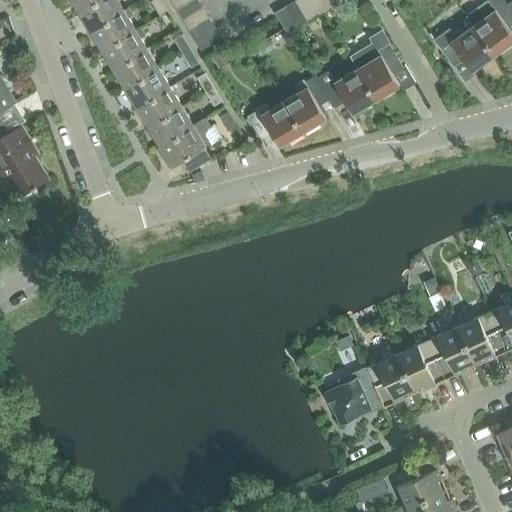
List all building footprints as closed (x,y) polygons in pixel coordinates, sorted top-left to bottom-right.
[(71,0),(78,12),(97,0),(71,0)] [(97,0),(78,12),(90,31),(123,11),(116,0),(97,0)] [(162,0),(147,0),(149,1),(150,0),(159,14),(168,9),(162,0)] [(169,0),(176,9),(190,0),(169,0)] [(190,0),(176,9),(182,20),(203,7),(198,0),(190,0)] [(307,0),(295,0),(294,1),(307,21),(317,15),(307,0)] [(322,0),(307,0),(317,15),(327,9),(322,0)] [(336,0),(322,0),(327,9),(338,2),(336,0)] [(486,0),(465,15),(473,26),(494,55),(511,41),(511,32),(508,27),(511,23),(511,11),(507,4),(504,0),(486,0)] [(294,1),(285,6),(297,27),(307,21),(294,1)] [(297,27),(285,6),(274,13),(286,34),(297,27)] [(182,20),(188,30),(209,18),(203,7),(182,20)] [(123,11),(90,31),(102,50),(135,30),(128,19),(132,16),(127,9),(123,11)] [(188,30),(194,40),(215,28),(209,18),(188,30)] [(450,26),(432,39),(436,45),(452,67),(463,60),(471,71),(494,55),(473,26),(462,33),(458,27),(453,31),(450,26)] [(135,30),(102,50),(113,69),(146,49),(140,38),(145,35),(140,27),(135,30)] [(215,28),(194,40),(201,51),(222,38),(215,28)] [(174,37),(182,51),(191,46),(183,32),(174,37)] [(380,55),(357,69),(376,100),(399,86),(392,74),(403,67),(389,44),(378,51),(380,55)] [(191,46),(182,51),(190,65),(199,60),(191,46)] [(226,47),(213,55),(219,65),(232,58),(226,47)] [(113,69),(125,88),(158,68),(146,49),(113,69)] [(125,88),(136,108),(170,87),(158,68),(125,88)] [(326,69),(315,76),(329,99),(335,108),(345,102),(353,114),(376,100),(357,69),(334,83),(326,69)] [(197,76),(206,90),(214,85),(206,71),(197,76)] [(298,93),(284,101),(303,132),(326,118),(318,105),(329,99),(321,85),(315,76),(305,82),(303,79),(293,84),(298,93)] [(0,111),(16,102),(1,77),(0,77),(0,111)] [(214,85),(206,90),(214,104),(223,99),(214,85)] [(136,108),(148,127),(181,107),(170,87),(136,108)] [(258,110),(246,117),(260,141),(272,134),(279,146),(303,132),(284,101),(271,109),(266,101),(256,107),(258,110)] [(148,127),(160,146),(193,126),(181,107),(148,127)] [(237,125),(228,111),(221,116),(229,130),(237,125)] [(172,166),(182,159),(189,172),(211,158),(203,146),(212,141),(206,132),(210,123),(207,117),(193,126),(160,146),(172,166)] [(0,161),(2,165),(0,165),(0,178),(13,199),(50,178),(36,155),(40,152),(22,124),(7,132),(0,121),(0,161)] [(201,169),(192,173),(194,181),(204,179),(201,169)] [(476,258),(466,262),(472,275),(481,270),(476,258)] [(439,290),(433,276),(422,280),(429,295),(439,290)] [(511,300),(489,311),(507,350),(511,347),(511,300)] [(489,311),(458,325),(476,364),(507,350),(489,311)] [(458,325),(428,339),(446,378),(476,364),(458,325)] [(348,334),(335,340),(339,350),(352,344),(348,334)] [(428,339),(398,353),(416,392),(446,378),(428,339)] [(381,361),(367,367),(377,388),(385,406),(416,392),(406,370),(398,353),(394,355),(393,352),(389,351),(381,354),(380,358),(381,361)] [(385,406),(367,367),(341,380),(343,384),(327,391),(341,422),(372,408),(373,411),(385,406)] [(511,417),(510,419),(511,423),(511,424),(499,430),(511,459),(511,417)] [(394,473),(408,504),(448,487),(434,456),(394,473)] [(382,477),(355,488),(361,501),(387,490),(382,477)] [(408,504),(411,511),(458,511),(448,487),(408,504)]
